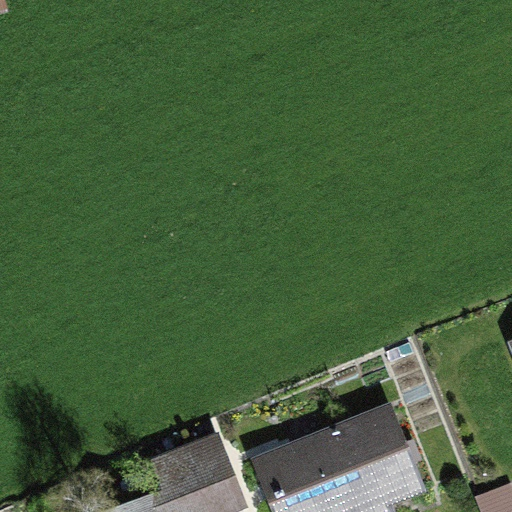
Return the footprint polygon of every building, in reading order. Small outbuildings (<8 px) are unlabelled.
[(360,511),(418,489),(387,411),(259,462),(278,511),(360,511)] [(189,449),(213,511),(220,511),(243,503),(217,438),(189,449)] [(213,511),(189,449),(153,463),(172,511),(213,511)] [(511,511),(511,496),(508,488),(480,499),(484,511),(511,511)] [(160,511),(156,502),(130,511),(160,511)]
